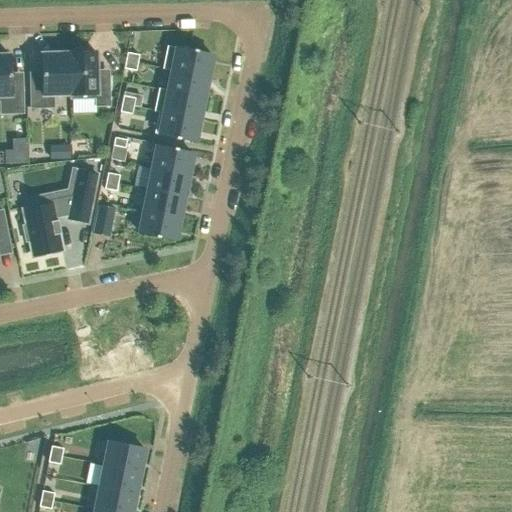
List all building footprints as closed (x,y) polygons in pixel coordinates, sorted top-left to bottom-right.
[(207,78),(211,55),(195,52),(196,51),(192,50),(191,51),(166,46),(161,69),(171,71),(171,70),(207,78)] [(95,53),(67,54),(68,96),(68,100),(95,100),(95,107),(108,107),(108,77),(96,77),(95,53)] [(137,63),(138,55),(126,53),(125,61),(137,63)] [(68,96),(67,54),(41,55),(41,78),(29,79),(30,109),(52,108),(52,96),(68,96)] [(0,56),(0,115),(22,115),(21,80),(9,80),(9,56),(0,56)] [(137,63),(125,61),(123,69),(135,71),(137,63)] [(203,99),(207,78),(171,70),(171,71),(167,90),(167,92),(203,99)] [(167,92),(167,90),(157,88),(153,112),(157,113),(158,112),(198,120),(203,99),(167,92)] [(133,107),(134,99),(122,96),(121,104),(133,107)] [(131,115),(133,107),(121,104),(119,112),(131,115)] [(198,120),(158,112),(157,113),(153,134),(174,138),(174,140),(178,140),(178,139),(194,142),(198,120)] [(112,146),(124,149),(126,141),(114,138),(112,146)] [(187,176),(192,154),(176,151),(176,149),(172,148),(172,150),(156,147),(151,169),(187,176)] [(151,169),(147,190),(183,197),(187,176),(151,169)] [(52,199),(46,200),(45,200),(44,200),(42,201),(42,203),(42,205),(35,206),(31,207),(25,208),(22,209),(23,210),(24,218),(26,226),(22,227),(25,240),(29,239),(32,256),(35,255),(63,250),(59,233),(56,220),(56,219),(56,217),(57,217),(58,217),(63,216),(68,215),(67,219),(77,221),(84,222),(87,222),(96,174),(94,173),(87,172),(77,170),(72,195),(52,199)] [(117,184),(119,176),(107,173),(105,181),(117,184)] [(117,184),(105,181),(103,189),(115,192),(117,184)] [(183,197),(147,190),(143,211),(179,218),(183,197)] [(97,206),(92,233),(109,236),(114,209),(97,206)] [(179,218),(143,211),(138,233),(154,237),(154,238),(158,239),(158,237),(174,241),(179,218)] [(113,333),(154,326),(152,312),(111,320),(113,333)] [(109,442),(104,464),(140,472),(144,449),(109,442)] [(51,446),(49,454),(61,457),(63,449),(51,446)] [(49,454),(48,462),(60,465),(61,457),(49,454)] [(104,464),(100,487),(135,494),(140,472),(104,464)] [(100,487),(95,510),(104,511),(131,511),(135,494),(100,487)] [(41,491),(40,499),(52,501),(53,493),(41,491)] [(40,499),(38,507),(50,509),(52,501),(40,499)]
